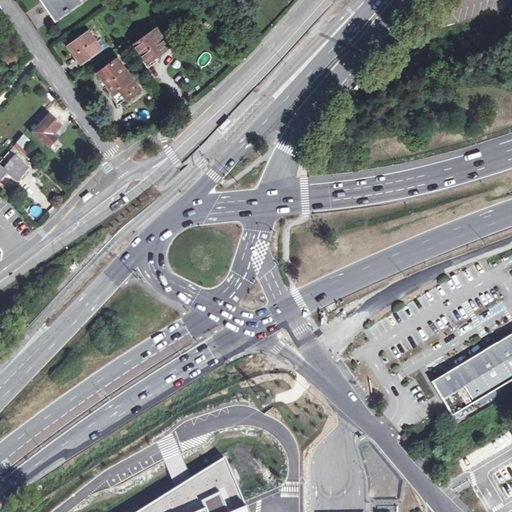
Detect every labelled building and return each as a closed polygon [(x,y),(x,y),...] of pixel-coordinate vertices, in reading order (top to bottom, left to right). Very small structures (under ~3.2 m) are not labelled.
[(47,0),(50,4),(59,16),(79,1),(79,0),(78,0),(47,0)] [(470,0),(472,8),(460,10),(461,14),(465,13),(466,17),(496,11),(495,1),(502,0),(470,0)] [(149,68),(160,60),(157,55),(170,46),(158,28),(135,44),(146,60),(144,62),(149,68)] [(90,32),(70,46),(75,53),(82,62),(102,48),(90,32)] [(112,90),(114,92),(120,88),(127,98),(141,88),(118,59),(100,73),(112,90)] [(363,85),(359,82),(353,91),(357,94),(363,85)] [(120,88),(114,92),(122,102),(127,98),(120,88)] [(60,126),(48,116),(32,134),(48,149),(57,140),(54,138),(51,135),(60,126)] [(222,125),(226,128),(233,120),(230,117),(222,125)] [(28,141),(22,136),(15,144),(20,149),(28,141)] [(70,152),(72,159),(83,156),(80,149),(70,152)] [(0,193),(4,189),(0,185),(0,180),(6,174),(15,182),(26,169),(8,153),(0,161),(0,193)] [(82,197),(84,201),(92,194),(90,191),(82,197)] [(35,218),(43,212),(36,204),(29,211),(35,218)] [(484,351),(434,381),(453,414),(478,399),(481,404),(497,395),(494,390),(511,378),(511,337),(509,337),(484,351)] [(405,432),(401,438),(407,442),(411,437),(405,432)] [(247,511),(224,459),(137,511),(247,511)]
